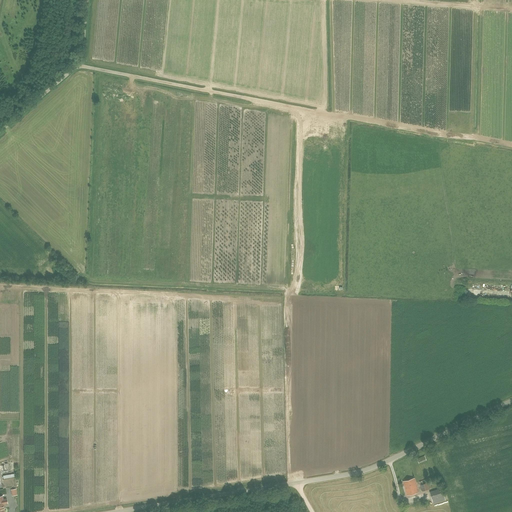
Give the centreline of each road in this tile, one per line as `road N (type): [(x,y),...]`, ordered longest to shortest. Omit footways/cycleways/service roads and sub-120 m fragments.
road 1 (track): [(511,148),(78,64)]
road 2 (unclassified): [(115,511),(363,471),(511,400)]
road 3 (unknown): [(298,107),(295,267),(286,312),(290,483)]
road 4 (unclassified): [(0,131),(78,64),(86,0)]
